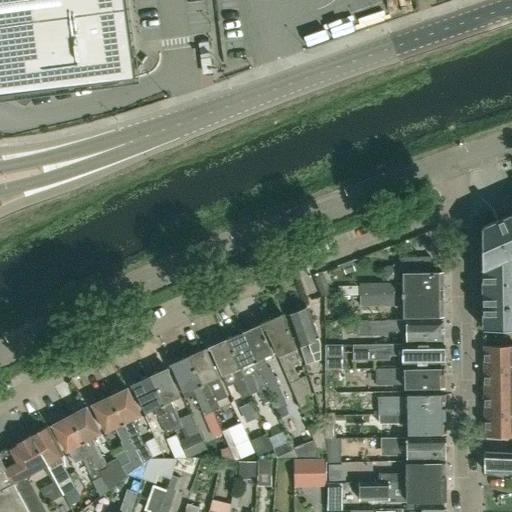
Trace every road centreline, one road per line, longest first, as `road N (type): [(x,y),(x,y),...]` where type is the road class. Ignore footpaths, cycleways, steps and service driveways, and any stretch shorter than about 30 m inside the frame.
road 1 (unclassified): [(0,356),(276,225),(470,155)]
road 2 (residential): [(0,404),(140,330),(467,198)]
road 3 (secondary): [(181,119),(511,6)]
road 4 (residential): [(465,511),(467,198)]
road 5 (unknown): [(203,112),(187,72),(174,66),(124,83),(0,103)]
road 6 (secondary): [(0,190),(153,139),(181,119)]
road 7 (secondary): [(181,119),(0,166)]
